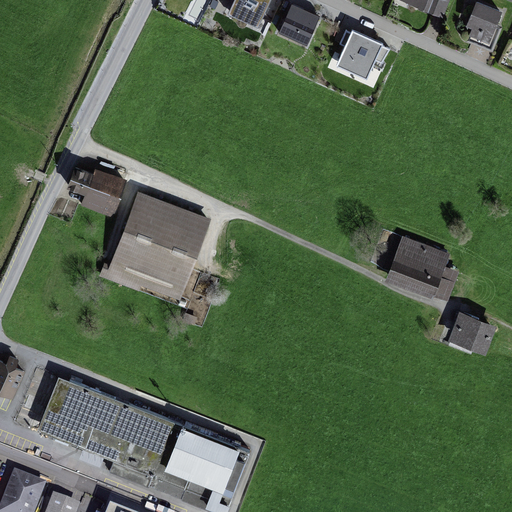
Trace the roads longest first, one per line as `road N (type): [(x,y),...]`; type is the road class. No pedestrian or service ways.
road 1 (track): [(458,304),(435,304),(76,140)]
road 2 (residential): [(146,0),(0,304)]
road 3 (residential): [(329,0),(511,82)]
